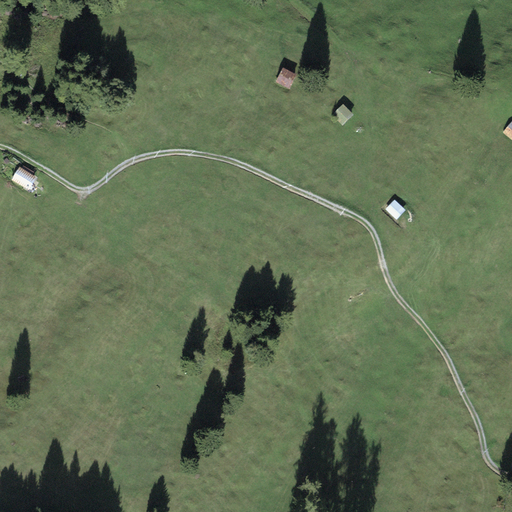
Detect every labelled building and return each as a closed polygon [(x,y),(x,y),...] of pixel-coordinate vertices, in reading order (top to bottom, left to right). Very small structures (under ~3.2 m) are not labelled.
[(297,74),(283,67),(276,82),(289,89),(297,74)] [(353,114),(343,104),(332,115),(342,126),(353,114)] [(511,121),(503,133),(511,140),(511,121)] [(21,168),(20,167),(12,181),(30,191),(37,178),(32,175),(34,172),(22,166),(21,168)] [(394,200),(385,209),(396,220),(405,210),(394,200)]
